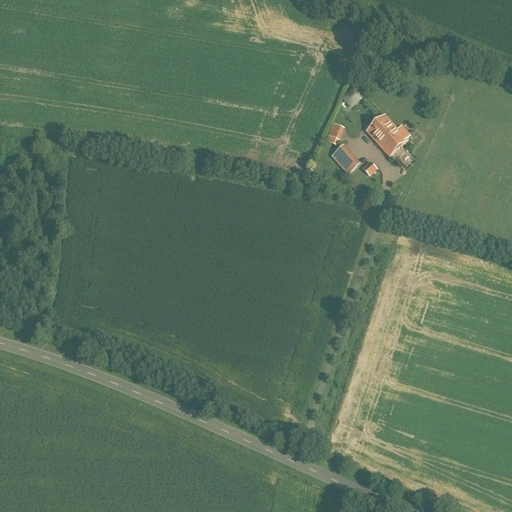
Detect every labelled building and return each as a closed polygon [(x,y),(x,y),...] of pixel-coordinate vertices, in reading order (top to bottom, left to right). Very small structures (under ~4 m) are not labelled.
[(443,77),(436,92),(443,95),(450,81),(443,77)] [(398,132),(385,117),(368,132),(391,158),(408,143),(407,141),(411,137),(402,128),(398,132)] [(342,129),(335,126),(330,137),(331,137),(328,143),(335,145),(342,129)] [(358,168),(342,150),(334,157),(350,175),(358,168)] [(372,164),(364,171),(370,177),(377,170),(372,164)]
